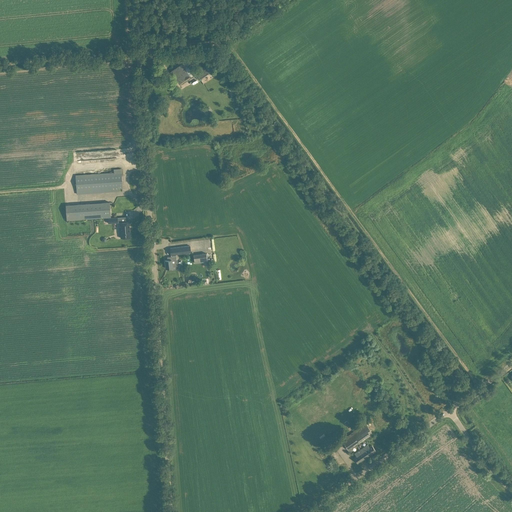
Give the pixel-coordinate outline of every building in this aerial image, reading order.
[(181,83),(190,77),(191,76),(182,64),(177,67),(173,70),(181,83)] [(199,80),(210,72),(206,66),(194,73),(199,80)] [(77,193),(114,191),(119,191),(119,189),(122,188),(121,169),(114,169),(114,172),(75,175),(77,193)] [(67,220),(106,217),(111,217),(110,202),(66,205),(67,220)] [(130,237),(129,221),(121,222),(121,229),(120,229),(121,238),(130,237)] [(191,250),(190,247),(190,246),(170,248),(171,255),(191,252),(191,250)] [(208,262),(206,253),(194,254),(195,263),(208,262)] [(173,269),(178,269),(179,268),(179,266),(178,265),(177,262),(178,262),(178,260),(177,260),(176,256),(172,256),(167,257),(168,260),(165,260),(166,268),(172,267),(173,269)] [(364,419),(355,425),(358,430),(367,424),(364,419)] [(373,433),(370,429),(367,425),(357,432),(355,430),(341,440),(343,442),(349,450),(373,433)] [(358,463),(363,460),(376,451),(372,445),(369,447),(361,453),(354,458),(358,463)]
